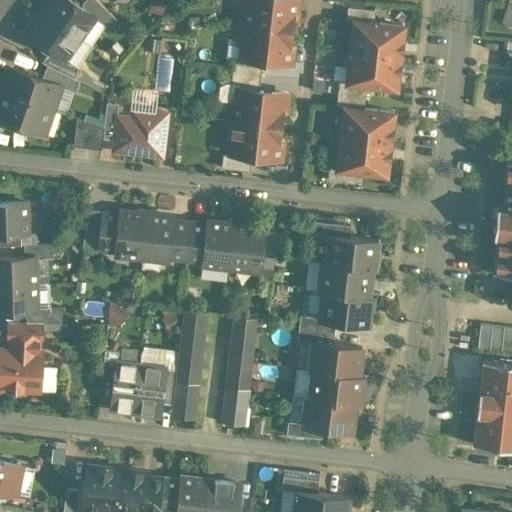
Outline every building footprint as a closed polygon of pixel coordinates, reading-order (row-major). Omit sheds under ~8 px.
[(80,5),(73,0),(46,0),(41,8),(80,36),(94,16),(95,15),(80,5)] [(116,17),(98,0),(83,0),(80,5),(95,15),(94,16),(109,26),(116,17)] [(252,0),(252,6),(246,5),(243,8),(241,23),(291,29),(293,13),(296,14),(297,0),(252,0)] [(508,0),(501,20),(511,23),(511,1),(509,0),(508,0)] [(374,8),(349,6),(347,18),(354,19),(354,18),(373,20),(374,8)] [(80,36),(41,8),(26,30),(50,47),(65,57),(66,56),(80,36)] [(373,20),(354,18),(354,19),(351,49),(399,55),(403,24),(373,20)] [(291,29),(241,23),(239,38),(242,42),(248,42),(246,56),(262,58),(291,61),(292,45),(289,45),(291,29)] [(81,67),(66,56),(65,57),(50,47),(42,60),(47,63),(74,77),(81,67)] [(399,55),(351,49),(347,80),(347,81),(365,83),(396,86),(399,55)] [(262,58),(246,56),(246,59),(234,57),(232,70),(260,73),(262,58)] [(74,77),(47,63),(42,77),(61,83),(60,85),(75,90),(79,79),(74,77)] [(42,77),(9,66),(0,90),(52,108),(60,85),(61,83),(42,77)] [(260,73),(232,70),(231,83),(243,84),(242,87),(259,89),(260,73)] [(365,83),(347,81),(347,80),(340,79),(339,92),(364,95),(365,83)] [(259,89),(242,87),(241,101),(236,100),(232,103),(230,118),(280,124),(282,108),(285,108),(287,92),(259,89)] [(52,108),(0,90),(0,91),(0,117),(44,132),(52,108)] [(364,95),(339,92),(337,104),(344,105),(344,104),(363,106),(364,95)] [(118,103),(106,101),(104,125),(104,126),(102,137),(114,139),(117,114),(118,103)] [(363,106),(344,104),(344,105),(341,136),(389,141),(390,135),(392,135),(393,126),(391,126),(393,110),(363,106)] [(117,114),(114,139),(113,149),(162,154),(167,111),(144,109),(143,117),(117,114)] [(104,126),(77,116),(73,144),(101,147),(102,137),(104,126)] [(280,124),(230,118),(228,133),(231,137),(237,137),(235,151),(251,153),(280,156),(282,140),(279,140),(280,124)] [(389,141),(341,136),(337,166),(337,167),(355,169),(386,172),(388,157),(389,157),(390,148),(389,147),(389,141)] [(251,153),(235,151),(235,154),(223,152),(221,165),(250,169),(251,153)] [(511,158),(505,158),(505,159),(506,159),(504,177),(507,177),(504,205),(498,205),(498,203),(497,203),(493,233),(495,234),(495,233),(497,233),(493,268),(492,268),(492,269),(511,271),(511,158)] [(337,166),(330,165),(329,178),(354,181),(355,169),(337,167),(337,166)] [(26,200),(0,201),(0,232),(20,232),(27,231),(26,200)] [(147,212),(119,208),(119,213),(115,248),(114,252),(142,255),(147,212)] [(119,213),(87,209),(82,244),(115,248),(119,213)] [(174,215),(147,212),(142,255),(169,258),(169,254),(174,219),(174,215)] [(190,221),(174,219),(169,254),(186,256),(190,221)] [(234,222),(207,219),(206,223),(202,258),(202,262),(229,265),(234,222)] [(351,223),(315,219),(314,232),(328,234),(328,233),(349,235),(351,223)] [(206,223),(190,221),(186,256),(202,258),(206,223)] [(265,226),(234,222),(229,265),(260,269),(261,265),(265,230),(265,226)] [(277,231),(265,230),(261,265),(273,267),(277,231)] [(20,232),(0,232),(0,244),(21,244),(20,232)] [(349,235),(328,233),(328,234),(325,260),(371,266),(371,267),(375,267),(378,239),(349,235)] [(60,243),(24,244),(24,255),(36,255),(36,256),(60,255),(60,243)] [(24,255),(0,256),(0,282),(37,281),(36,256),(36,255),(24,255)] [(371,266),(325,260),(321,259),(318,288),(322,289),(322,288),(368,293),(371,267),(371,266)] [(86,281),(78,280),(77,290),(85,291),(86,281)] [(37,281),(0,282),(0,308),(26,307),(38,307),(38,306),(37,281)] [(128,286),(123,287),(120,290),(121,295),(124,298),(129,298),(132,294),(132,289),(128,286)] [(368,293),(322,288),(322,289),(319,315),(336,318),(368,321),(372,293),(368,293)] [(110,300),(107,319),(119,326),(129,311),(110,300)] [(62,305),(38,306),(38,307),(26,307),(26,321),(43,322),(62,322),(62,305)] [(208,310),(184,307),(180,343),(204,346),(208,310)] [(168,329),(179,324),(173,312),(163,317),(168,329)] [(336,318),(319,315),(300,312),(299,325),(334,329),(336,318)] [(258,316),(234,313),(232,331),(255,334),(258,316)] [(26,321),(7,321),(7,335),(38,336),(43,336),(43,322),(26,321)] [(511,325),(480,321),(477,345),(511,349),(511,325)] [(334,329),(299,325),(297,338),(312,340),(312,339),(333,341),(334,329)] [(87,329),(69,328),(68,344),(86,345),(87,329)] [(255,334),(232,331),(230,349),(253,351),(255,334)] [(0,359),(41,361),(41,351),(37,350),(38,336),(10,335),(10,349),(0,347),(0,359)] [(113,338),(109,344),(115,348),(119,342),(113,338)] [(333,341),(312,339),(312,340),(309,366),(362,373),(363,372),(359,372),(362,345),(333,341)] [(204,346),(180,343),(179,349),(178,361),(202,364),(204,346)] [(167,347),(144,345),(142,363),(165,365),(167,347)] [(167,347),(165,365),(177,367),(178,361),(179,349),(167,347)] [(119,350),(105,348),(104,359),(115,361),(116,359),(118,360),(119,350)] [(253,351),(230,349),(227,367),(251,369),(253,351)] [(480,380),(511,383),(511,360),(482,357),(481,359),(483,359),(480,380)] [(41,361),(0,359),(0,385),(39,388),(41,361)] [(118,360),(116,359),(115,361),(110,407),(135,410),(140,362),(118,360)] [(200,382),(202,364),(178,361),(177,367),(176,379),(200,382)] [(142,363),(140,362),(135,410),(159,413),(161,401),(165,365),(142,363)] [(177,367),(165,365),(161,401),(173,403),(174,394),(176,379),(177,367)] [(362,373),(309,366),(309,367),(313,368),(310,394),(306,393),(306,394),(359,400),(362,373)] [(251,369),(227,367),(225,385),(249,387),(251,369)] [(264,379),(253,378),(252,388),(263,389),(264,379)] [(198,397),(200,382),(176,379),(174,394),(198,397)] [(511,383),(480,380),(478,400),(511,404),(511,383)] [(195,418),(198,397),(174,394),(173,403),(172,415),(195,418)] [(359,400),(306,394),(302,421),(302,422),(323,424),(352,427),(355,401),(359,401),(359,400)] [(476,421),(511,424),(511,404),(478,400),(476,421)] [(247,406),(223,402),(221,420),(245,423),(247,406)] [(262,416),(249,414),(248,424),(247,435),(259,436),(262,416)] [(323,424),(302,422),(302,421),(288,419),(286,432),(322,436),(323,424)] [(511,424),(476,421),(473,441),(472,441),(472,442),(511,447),(511,424)] [(22,464),(0,459),(0,489),(7,491),(16,493),(22,464)] [(89,511),(115,511),(121,468),(87,464),(84,489),(82,511),(85,511),(89,511)] [(121,468),(115,511),(160,511),(160,508),(164,476),(148,474),(149,471),(121,468)] [(177,510),(176,511),(204,511),(208,477),(181,474),(180,478),(177,510)] [(319,478),(283,474),(281,487),(296,489),(297,488),(317,490),(319,478)] [(180,478),(164,476),(160,508),(177,510),(180,478)] [(235,511),(240,482),(208,477),(204,511),(235,511)] [(85,511),(82,511),(84,489),(66,487),(63,511),(85,511)] [(317,490),(297,488),(296,489),(294,511),(293,511),(346,511),(348,494),(317,490)] [(4,503),(0,502),(0,511),(20,511),(21,507),(4,503)]
